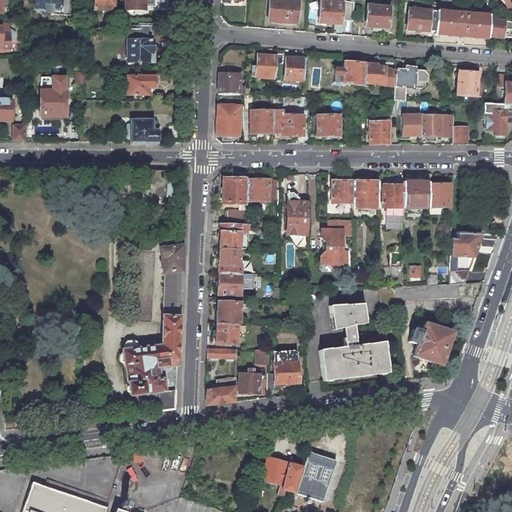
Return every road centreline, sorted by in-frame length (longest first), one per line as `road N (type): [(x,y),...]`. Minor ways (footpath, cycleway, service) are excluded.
road 1 (residential): [(199,158),(511,160)]
road 2 (residential): [(205,31),(511,61)]
road 3 (residential): [(188,428),(460,396)]
road 4 (residential): [(199,158),(188,428)]
road 5 (residential): [(0,155),(199,158)]
road 6 (residential): [(188,428),(0,451)]
road 7 (secondary): [(511,240),(460,396)]
road 8 (secondary): [(460,396),(435,429),(403,511)]
road 9 (residential): [(205,31),(199,158)]
road 10 (secondary): [(439,511),(466,431),(460,396)]
